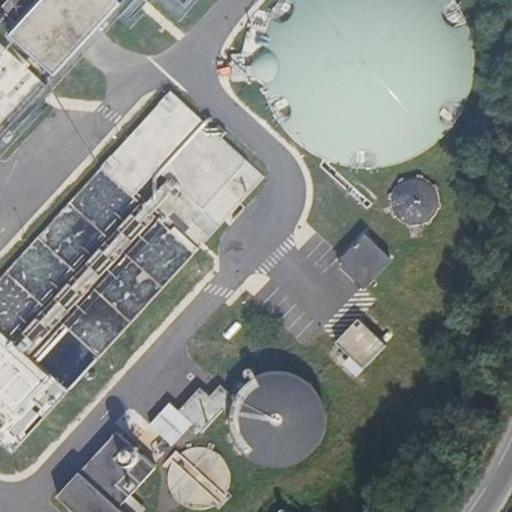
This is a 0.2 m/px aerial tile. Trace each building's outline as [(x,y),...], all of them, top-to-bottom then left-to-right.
[(9,0),(0,10),(11,19),(6,24),(15,32),(11,37),(56,77),(75,55),(102,25),(122,4),(117,0),(9,0)] [(453,0),(281,0),(278,5),(273,14),(269,23),(265,33),(263,43),(262,53),(261,64),(262,74),(263,84),(266,94),(270,104),(274,113),(279,122),(286,130),(293,138),(300,145),(309,151),(318,156),(327,161),(337,164),(347,167),(354,168),(369,169),(377,168),(392,166),(399,164),(409,161),(420,155),(426,151),(438,142),(449,131),(458,119),(462,112),(468,99),(471,89),(473,79),(474,68),(474,58),(473,48),(471,38),(468,27),(464,18),(460,9),(454,0),(453,0)] [(0,137),(47,87),(0,44),(0,137)] [(0,443),(12,455),(264,178),(222,139),(227,133),(208,117),(203,122),(170,92),(0,278),(0,416),(6,422),(0,429),(0,443)] [(425,181),(419,179),(418,179),(410,179),(406,180),(401,183),(399,185),(395,190),(393,195),(392,198),(392,202),(392,208),(393,211),(396,216),(398,219),(403,222),(406,224),(412,226),(415,226),(421,225),(424,224),(429,222),(433,218),(436,214),(438,209),(439,206),(439,200),(438,196),(436,191),(434,188),(428,183),(425,181)] [(339,264),(364,288),(390,260),(365,237),(339,264)] [(337,343),(363,368),(386,344),(360,319),(337,343)] [(235,399),(231,416),(231,422),(232,430),(234,437),(237,444),(244,453),(249,458),(258,464),(269,468),(276,469),(288,468),(295,466),(302,464),(308,460),(317,451),(322,445),(326,437),(328,429),(329,421),(328,413),(327,405),(324,398),(319,391),(311,382),(304,377),(297,374),(289,372),(281,371),(271,372),(260,375),(252,379),(246,385),(240,391),(235,399)] [(231,416),(235,399),(221,386),(210,397),(201,388),(180,411),(202,432),(223,409),(231,416)] [(157,468),(117,432),(59,497),(75,511),(122,511),(119,509),(157,468)] [(220,455),(214,451),(210,449),(202,448),(195,448),(187,450),(184,452),(178,456),(175,459),(173,462),(170,469),(168,477),(168,481),(169,485),(171,492),(176,499),(179,502),(185,506),(189,508),(192,509),(200,510),(208,509),(212,507),(215,505),(222,501),(226,494),(228,491),(230,483),(231,479),(230,472),(229,468),(225,461),(223,458),(220,455)] [(296,511),(281,495),(262,511),(296,511)]
